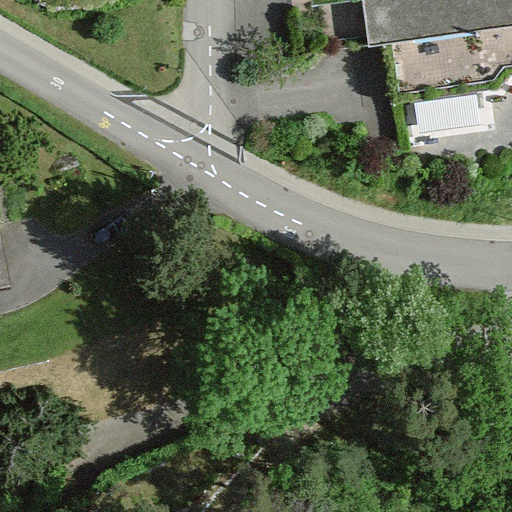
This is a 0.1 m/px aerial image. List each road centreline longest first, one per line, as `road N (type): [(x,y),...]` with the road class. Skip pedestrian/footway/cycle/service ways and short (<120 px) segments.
road 1 (residential): [(197,167),(293,222),(401,260),(511,267)]
road 2 (residential): [(197,167),(0,49)]
road 3 (residential): [(214,0),(209,131),(197,167)]
